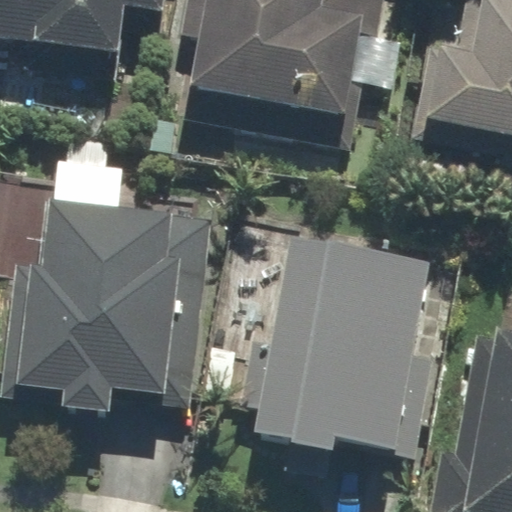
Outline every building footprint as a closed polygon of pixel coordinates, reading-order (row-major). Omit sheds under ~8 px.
[(0,0),(0,48),(132,66),(139,13),(174,17),(176,0),(0,0)] [(209,41),(195,123),(354,151),(373,43),(386,45),(394,0),(194,0),(187,37),(209,41)] [(511,171),(511,1),(504,0),(473,0),(463,58),(438,53),(419,155),(511,171)] [(193,119),(149,117),(147,162),(191,163),(193,119)] [(117,141),(69,139),(68,177),(116,179),(117,141)] [(193,421),(212,222),(52,207),(45,275),(23,273),(10,404),(193,421)] [(420,359),(435,264),(298,242),(281,347),(254,342),(243,408),(270,412),(266,439),(345,452),(347,443),(421,455),(436,362),(420,359)] [(506,340),(481,336),(461,456),(446,454),(436,511),(511,511),(511,331),(507,331),(506,340)] [(247,349),(210,344),(202,405),(239,410),(247,349)]
